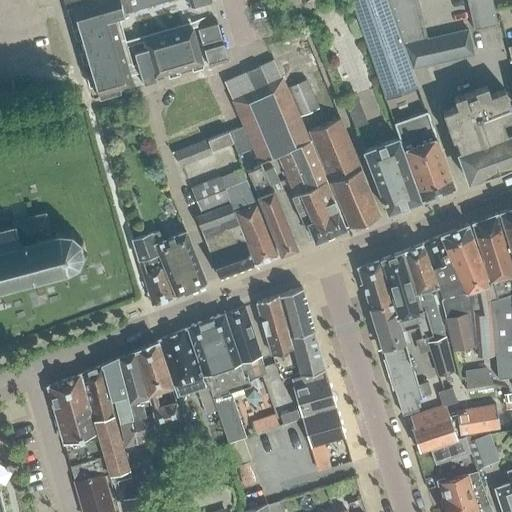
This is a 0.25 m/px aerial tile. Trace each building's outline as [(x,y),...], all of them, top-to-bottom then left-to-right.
[(62,0),(65,8),(72,30),(78,29),(113,18),(124,15),(124,14),(132,11),(149,6),(168,0),(62,0)] [(196,0),(189,0),(192,8),(198,6),(196,0)] [(416,86),(410,69),(390,13),(385,0),(351,0),(387,97),(416,86)] [(387,0),(412,68),(441,60),(474,51),(469,31),(468,27),(434,36),(426,38),(416,0),(465,0),(473,30),(497,24),(497,22),(493,8),(491,0),(387,0)] [(113,18),(78,29),(99,99),(133,89),(113,18)] [(216,20),(197,26),(202,46),(222,41),(216,20)] [(192,27),(143,41),(146,49),(133,52),(143,86),(204,68),(192,27)] [(222,41),(202,46),(208,67),(216,64),(228,61),(222,41)] [(273,60),(224,82),(232,100),(243,126),(259,163),(277,155),(293,194),(314,242),(345,228),(325,181),(329,180),(349,228),(380,216),(339,118),(336,119),(313,129),(311,125),(306,127),(325,170),(321,172),(300,121),(281,78),(273,60)] [(318,109),(306,79),(288,87),(300,116),(318,109)] [(350,117),(362,112),(355,94),(343,99),(350,117)] [(463,171),(467,180),(481,174),(482,176),(511,164),(511,130),(510,131),(506,120),(511,117),(511,110),(506,97),(492,102),(489,94),(475,98),(476,99),(456,106),(459,115),(444,120),(452,141),(454,140),(458,151),(456,152),(463,171)] [(409,166),(421,200),(454,188),(436,138),(426,111),(396,122),(393,123),(409,166)] [(228,132),(237,154),(251,148),(242,126),(228,132)] [(206,140),(211,151),(232,143),(228,132),(208,140),(206,140)] [(397,138),(363,151),(364,152),(375,179),(388,213),(419,201),(407,167),(397,138)] [(174,153),(180,167),(212,155),(206,140),(203,142),(174,153)] [(272,191),(261,165),(248,171),(259,196),(258,196),(262,210),(280,255),(297,248),(273,190),(272,191)] [(239,223),(254,265),(277,256),(256,204),(246,180),(225,188),(220,177),(190,188),(200,212),(229,200),(230,203),(239,223)] [(195,216),(203,237),(219,278),(253,265),(238,224),(229,202),(201,214),(195,216)] [(511,207),(498,212),(511,262),(511,207)] [(493,299),(489,300),(496,378),(511,376),(511,269),(496,213),(472,222),(493,299)] [(29,218),(12,223),(11,218),(8,219),(11,229),(0,231),(0,291),(6,290),(7,294),(10,293),(9,289),(25,285),(26,289),(29,288),(28,284),(44,280),(45,284),(48,283),(47,279),(64,275),(65,278),(68,278),(67,274),(77,268),(79,270),(81,268),(78,266),(82,257),(85,257),(86,254),(82,254),(79,245),(83,243),(81,240),(78,242),(71,237),(72,233),(69,232),(68,236),(57,235),(56,232),(53,232),(54,236),(49,237),(48,233),(43,214),(32,218),(29,218)] [(452,351),(471,347),(475,346),(476,356),(493,354),(489,305),(485,281),(484,274),(481,263),(467,224),(440,236),(422,243),(437,288),(439,287),(442,300),(440,300),(452,351)] [(138,261),(157,254),(158,253),(175,296),(206,283),(186,231),(162,241),(158,231),(132,240),(138,261)] [(425,337),(431,356),(437,377),(454,371),(433,296),(423,290),(435,286),(421,244),(402,251),(417,311),(425,309),(429,322),(428,323),(432,335),(425,337)] [(397,318),(402,332),(419,326),(423,338),(425,337),(432,335),(428,323),(429,322),(425,309),(417,311),(402,251),(380,259),(397,318)] [(157,254),(138,261),(142,274),(152,306),(175,296),(160,259),(157,254)] [(417,385),(379,260),(368,264),(357,268),(402,415),(418,410),(415,400),(421,399),(420,397),(417,385)] [(279,295),(301,376),(324,370),(301,287),(279,295)] [(292,349),(278,295),(256,302),(272,355),(292,349)] [(244,306),(223,314),(237,358),(240,357),(243,368),(246,380),(266,373),(262,364),(244,306)] [(187,328),(215,413),(216,413),(227,444),(242,439),(250,436),(242,414),(243,413),(235,391),(247,386),(243,375),(237,358),(223,314),(187,328)] [(215,413),(187,328),(158,340),(176,397),(192,393),(197,391),(205,415),(215,413)] [(135,351),(148,396),(156,426),(159,436),(166,434),(164,425),(181,422),(177,402),(159,406),(156,392),(171,387),(157,341),(135,351)] [(134,351),(117,358),(132,418),(120,421),(120,420),(119,420),(124,447),(125,446),(126,447),(142,444),(141,439),(159,436),(156,426),(148,396),(147,396),(134,351)] [(117,358),(101,365),(112,415),(122,448),(126,447),(125,446),(124,447),(119,420),(120,420),(120,421),(132,418),(117,358)] [(112,415),(101,365),(81,373),(109,475),(128,469),(122,448),(112,415)] [(324,370),(301,376),(290,379),(311,446),(343,436),(324,370)] [(64,444),(70,466),(103,456),(80,374),(47,386),(63,444),(64,444)] [(465,383),(466,392),(493,388),(492,379),(465,383)] [(420,397),(431,394),(427,382),(417,385),(420,397)] [(411,428),(419,451),(456,438),(449,415),(448,415),(445,405),(410,417),(413,427),(411,428)] [(495,405),(455,411),(459,435),(499,428),(495,405)] [(468,441),(477,468),(498,460),(489,434),(468,441)] [(464,437),(446,444),(451,459),(470,453),(464,437)] [(235,467),(249,462),(242,439),(227,444),(235,467)] [(216,449),(219,460),(228,456),(225,446),(216,449)] [(103,456),(70,466),(75,482),(74,482),(82,511),(109,511),(113,511),(102,475),(107,473),(103,456)] [(242,488),(257,483),(249,462),(235,467),(242,488)] [(511,511),(511,468),(505,471),(509,483),(494,488),(502,511),(511,511)] [(441,500),(444,509),(474,500),(473,496),(484,493),(476,473),(467,475),(438,483),(443,499),(441,500)] [(123,499),(126,511),(151,511),(147,493),(123,499)] [(474,500),(444,509),(444,511),(490,511),(484,493),(473,496),(474,500)] [(345,497),(347,506),(360,503),(358,494),(345,497)]
